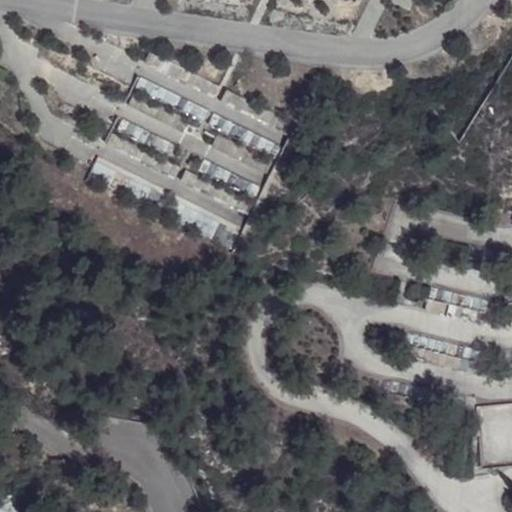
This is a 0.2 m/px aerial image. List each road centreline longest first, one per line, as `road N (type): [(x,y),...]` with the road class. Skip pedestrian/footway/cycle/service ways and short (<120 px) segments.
road 1 (unknown): [(481,511),(357,417),(276,388),(257,354),(261,328),(287,296),(301,296),(511,340)]
road 2 (unknown): [(511,286),(418,267),(399,244),(405,228),(422,222),(511,236)]
